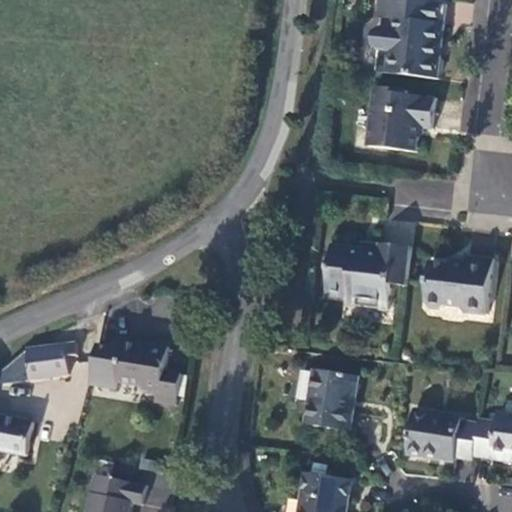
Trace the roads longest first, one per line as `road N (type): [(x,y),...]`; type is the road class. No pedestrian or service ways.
road 1 (residential): [(257,181),(230,397),(236,511)]
road 2 (residential): [(0,338),(211,232),(257,181)]
road 3 (residential): [(501,0),(481,196),(404,189)]
road 4 (residential): [(257,181),(285,95),(297,0)]
